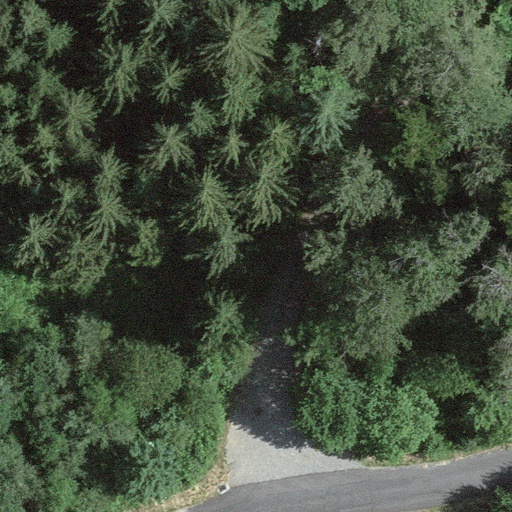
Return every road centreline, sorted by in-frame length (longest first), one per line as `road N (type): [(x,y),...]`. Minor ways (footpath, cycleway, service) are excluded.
road 1 (track): [(303,507),(266,408),(276,324),(466,0)]
road 2 (unclassified): [(511,466),(286,511)]
